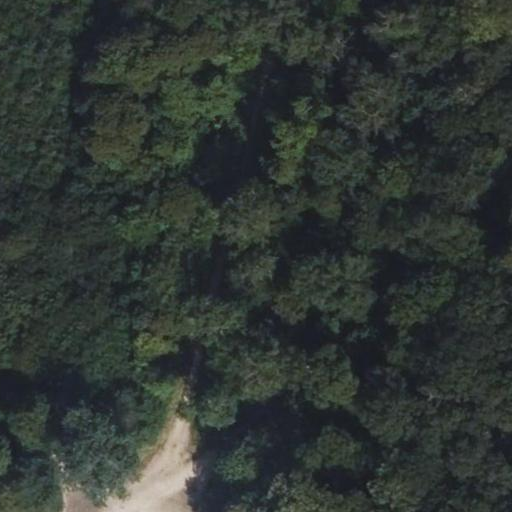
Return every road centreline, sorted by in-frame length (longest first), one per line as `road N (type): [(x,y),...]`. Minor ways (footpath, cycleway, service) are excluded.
road 1 (unknown): [(282,0),(157,511)]
road 2 (track): [(179,511),(234,429),(511,194)]
road 3 (track): [(0,365),(55,451),(79,511)]
